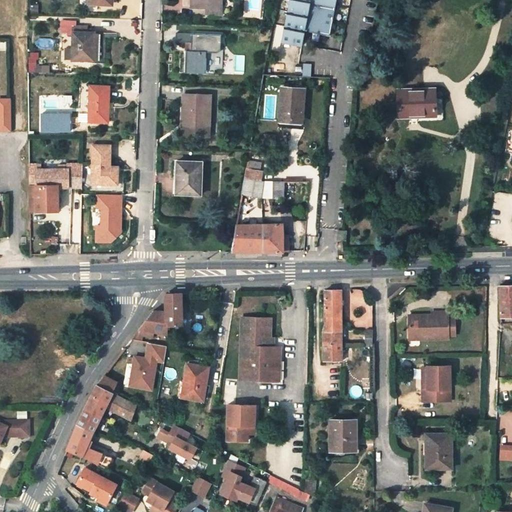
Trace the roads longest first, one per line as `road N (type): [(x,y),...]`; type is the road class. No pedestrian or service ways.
road 1 (secondary): [(511,266),(139,274)]
road 2 (residential): [(153,0),(139,274)]
road 3 (residential): [(40,478),(81,392),(135,308),(139,274)]
road 4 (track): [(494,266),(491,414)]
road 5 (secondary): [(139,274),(0,277)]
